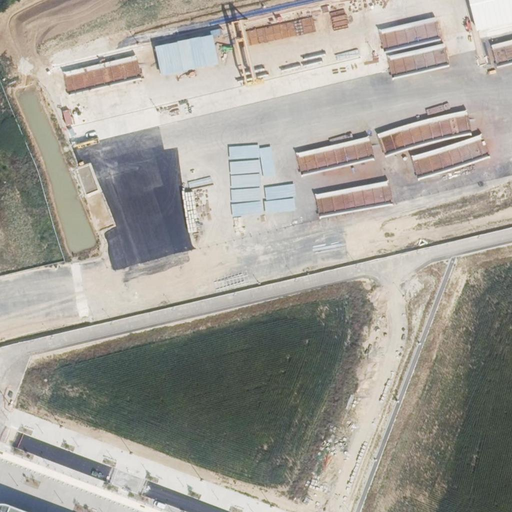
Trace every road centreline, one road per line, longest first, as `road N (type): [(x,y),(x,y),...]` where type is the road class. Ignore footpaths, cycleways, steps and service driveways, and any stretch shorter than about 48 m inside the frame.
road 1 (unknown): [(0,359),(400,262)]
road 2 (unknown): [(340,511),(399,330),(390,288),(400,262),(511,237)]
